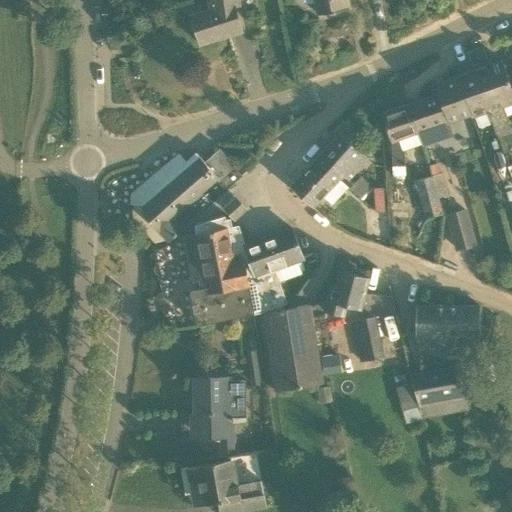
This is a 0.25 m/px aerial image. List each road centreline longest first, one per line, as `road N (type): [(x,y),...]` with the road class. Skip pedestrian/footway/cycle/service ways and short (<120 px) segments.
road 1 (unclassified): [(511,310),(310,232),(283,210),(273,183),(277,158),(333,111),(341,85)]
road 2 (unclassified): [(50,511),(82,347),(89,162)]
road 3 (unclassified): [(89,162),(341,85)]
road 4 (unclassified): [(341,85),(511,8)]
road 5 (unclassified): [(89,162),(80,0)]
